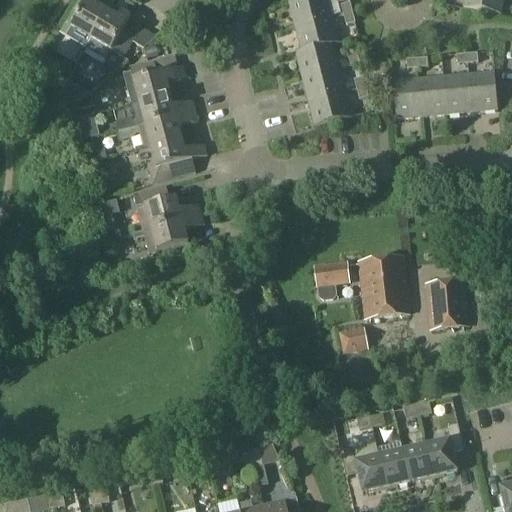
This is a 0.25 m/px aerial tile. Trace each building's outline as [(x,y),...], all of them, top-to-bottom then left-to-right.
[(81,0),(61,35),(65,37),(86,0),(81,0)] [(90,40),(106,13),(95,7),(99,0),(87,0),(70,29),(90,40)] [(294,30),(331,20),(325,0),(304,0),(287,5),(294,30)] [(500,16),(502,0),(464,0),(463,9),(500,16)] [(344,17),(352,14),(349,4),(341,6),(344,17)] [(106,13),(90,40),(84,50),(105,62),(111,53),(122,60),(132,43),(144,50),(157,39),(140,29),(146,20),(134,13),(130,19),(121,13),(117,19),(106,13)] [(352,14),(344,17),(346,26),(354,24),(352,14)] [(300,53),(332,46),(337,45),(331,20),(294,30),(300,53)] [(301,79),(338,70),(332,46),(300,53),(295,55),(301,79)] [(148,60),(158,58),(155,47),(145,49),(148,60)] [(350,67),(359,64),(357,54),(348,56),(350,67)] [(467,56),(468,64),(478,63),(477,55),(467,56)] [(459,65),(468,64),(467,56),(458,57),(459,65)] [(131,106),(133,106),(139,104),(170,96),(167,85),(187,80),(183,68),(178,69),(175,58),(149,65),(129,70),(131,74),(124,76),(131,106)] [(416,61),(417,69),(427,68),(426,60),(416,61)] [(408,69),(417,69),(416,61),(407,61),(408,69)] [(308,104),(345,95),(338,70),(301,79),(308,104)] [(469,76),(472,114),(497,112),(494,74),(469,76)] [(448,116),(472,114),(469,76),(444,79),(448,116)] [(60,78),(56,86),(62,90),(67,82),(60,78)] [(356,92),(366,89),(363,79),(354,81),(356,92)] [(421,118),(448,116),(444,79),(418,81),(421,118)] [(395,121),(421,118),(418,81),(392,83),(395,121)] [(366,89),(356,92),(359,101),(368,99),(366,89)] [(345,95),(308,104),(314,129),(351,119),(345,95)] [(136,128),(138,128),(144,126),(194,113),(192,103),(173,108),(170,96),(139,104),(133,106),(137,121),(132,122),(129,121),(117,124),(119,133),(136,128)] [(84,116),(96,113),(93,101),(81,104),(84,116)] [(194,113),(144,126),(138,128),(136,128),(119,133),(121,143),(133,140),(136,136),(139,135),(142,148),(144,147),(144,150),(150,149),(181,141),(178,129),(197,124),(194,113)] [(74,121),(74,122),(79,144),(83,143),(89,141),(90,141),(84,119),(74,121)] [(181,141),(150,149),(154,164),(148,166),(153,186),(196,175),(193,162),(207,159),(204,147),(184,153),(181,141)] [(95,163),(107,160),(104,152),(93,155),(95,163)] [(144,233),(201,216),(199,207),(179,212),(176,199),(169,201),(166,188),(133,197),(144,233)] [(201,216),(144,233),(145,238),(153,237),(157,253),(188,245),(185,233),(205,228),(201,216)] [(404,260),(359,265),(365,322),(410,317),(404,260)] [(317,289),(350,286),(348,265),(315,269),(317,289)] [(430,332),(469,329),(465,284),(427,287),(430,332)] [(345,356),(369,350),(364,331),(340,336),(345,356)] [(416,408),(418,418),(431,415),(429,405),(416,408)] [(406,421),(418,418),(416,408),(403,411),(406,421)] [(369,419),(371,429),(384,426),(382,416),(369,419)] [(359,432),(371,429),(369,419),(357,422),(359,432)] [(425,448),(433,480),(457,474),(452,454),(463,452),(458,427),(446,430),(449,442),(425,448)] [(409,485),(433,480),(425,448),(402,453),(409,485)] [(386,491),(378,459),(355,464),(352,451),(340,454),(346,479),(357,476),(362,497),(386,491)] [(386,491),(409,485),(402,453),(378,459),(386,491)] [(251,456),(254,470),(262,468),(259,454),(251,456)] [(246,471),(254,470),(251,456),(243,458),(246,471)] [(208,466),(211,480),(219,478),(215,465),(208,466)] [(203,482),(211,480),(208,466),(200,468),(203,482)] [(151,473),(155,486),(163,484),(159,472),(151,473)] [(147,488),(155,486),(151,473),(144,475),(147,488)] [(511,511),(511,487),(499,490),(504,510),(493,511),(511,511)] [(106,490),(98,492),(101,506),(109,504),(106,490)] [(101,506),(98,492),(90,494),(93,508),(101,506)] [(54,495),(57,510),(65,508),(61,493),(54,495)] [(49,511),(57,510),(54,495),(46,497),(49,511)] [(263,508),(263,511),(298,511),(296,500),(263,508)] [(30,511),(29,502),(6,508),(7,511),(30,511)] [(263,511),(263,508),(253,510),(252,503),(240,506),(241,511),(263,511)]
